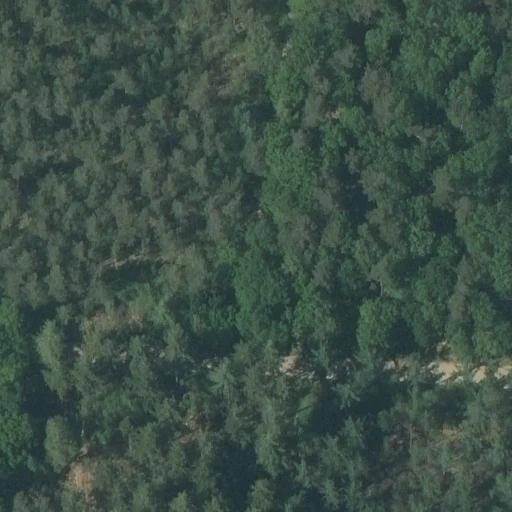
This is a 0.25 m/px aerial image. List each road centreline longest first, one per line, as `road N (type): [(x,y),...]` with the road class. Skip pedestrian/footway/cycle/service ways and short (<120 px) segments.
road 1 (track): [(232,356),(289,0)]
road 2 (track): [(311,350),(0,334)]
road 3 (track): [(511,360),(311,350)]
road 4 (track): [(311,350),(282,511)]
